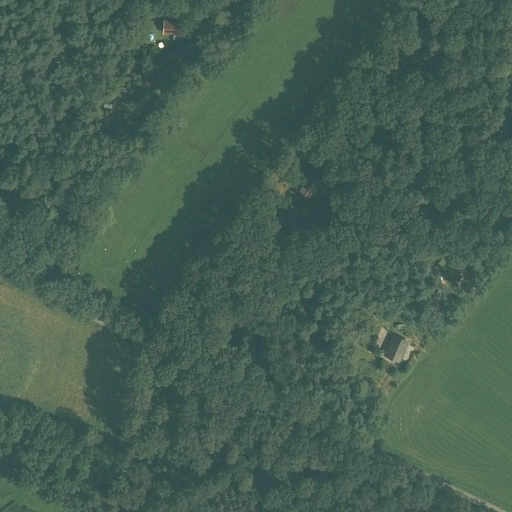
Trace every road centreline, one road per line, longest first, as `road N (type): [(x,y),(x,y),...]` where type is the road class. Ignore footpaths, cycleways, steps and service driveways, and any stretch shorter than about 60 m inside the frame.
road 1 (tertiary): [(493,511),(0,272)]
road 2 (unknown): [(280,408),(395,195)]
